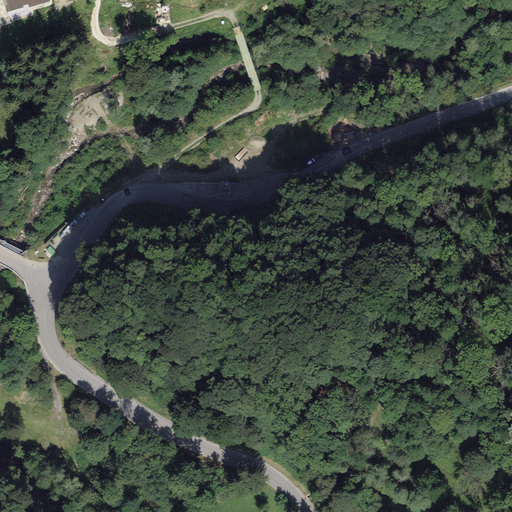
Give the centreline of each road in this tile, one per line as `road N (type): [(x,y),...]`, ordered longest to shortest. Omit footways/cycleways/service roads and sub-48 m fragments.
road 1 (tertiary): [(45,279),(72,262),(127,195),(239,209),(370,144),(511,92)]
road 2 (tertiary): [(304,511),(265,472),(143,417),(62,363),(44,334),(45,279)]
road 3 (track): [(235,28),(255,102),(176,156),(145,192)]
road 4 (track): [(235,28),(226,14),(213,14),(108,41),(94,26),(97,0)]
